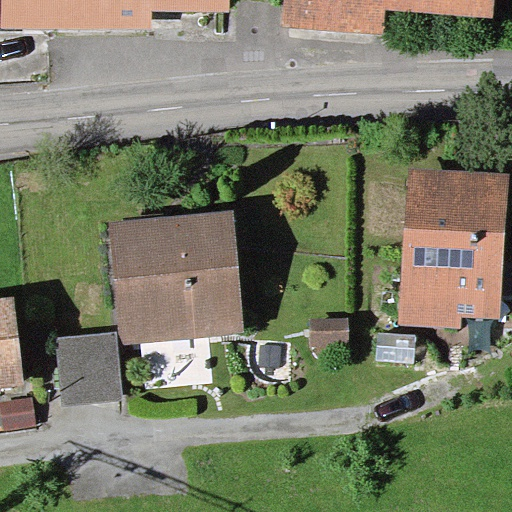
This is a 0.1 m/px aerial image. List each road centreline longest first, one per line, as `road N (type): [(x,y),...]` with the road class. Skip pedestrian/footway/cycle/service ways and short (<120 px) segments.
road 1 (secondary): [(511,92),(251,101),(0,128)]
road 2 (track): [(170,442),(365,419),(431,398),(459,376)]
